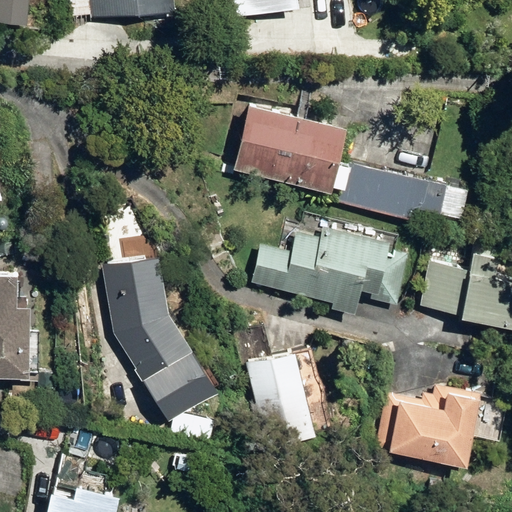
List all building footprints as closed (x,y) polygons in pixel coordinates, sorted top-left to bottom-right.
[(27,0),(0,0),(0,21),(26,23),(27,0)] [(94,0),(96,11),(174,5),(173,0),(94,0)] [(235,0),(238,18),(298,8),(296,0),(235,0)] [(237,83),(201,81),(201,100),(237,102),(237,83)] [(326,193),(420,215),(423,204),(442,208),(448,182),(340,156),(348,121),(248,99),(232,165),(327,187),(326,193)] [(333,306),(354,310),(359,293),(398,303),(411,250),(389,244),(390,236),(323,221),(319,233),(299,227),(294,248),(265,241),(254,281),(335,300),(333,306)] [(474,240),(469,265),(430,257),(420,304),(459,310),(458,317),(479,321),(480,316),(511,321),(511,274),(497,271),(500,245),(474,240)] [(170,417),(219,385),(170,309),(159,250),(100,259),(112,329),(170,417)] [(9,378),(39,379),(41,326),(31,326),(31,301),(18,301),(19,269),(0,269),(0,372),(9,373),(9,378)] [(245,360),(262,442),(316,430),(296,348),(245,360)] [(437,397),(400,390),(388,447),(469,463),(484,389),(440,381),(437,397)] [(114,511),(119,490),(78,482),(76,494),(55,489),(49,511),(114,511)]
